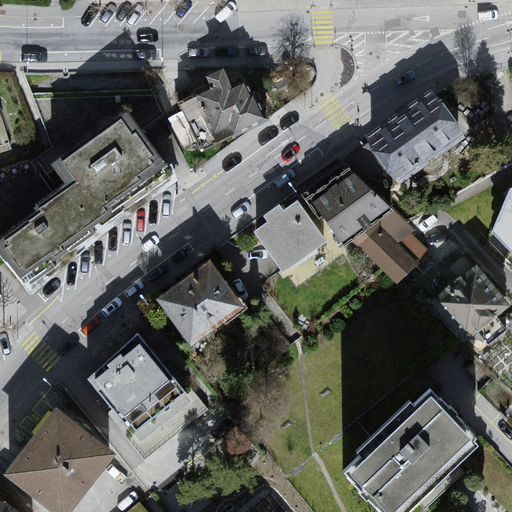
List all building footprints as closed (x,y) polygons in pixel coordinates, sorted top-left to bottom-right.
[(214,83),(183,97),(202,144),(264,118),(246,77),(232,83),(226,67),(210,73),(214,83)] [(434,87),(368,133),(399,176),(464,130),(434,87)] [(72,184),(0,238),(0,251),(23,283),(177,169),(127,102),(52,157),(72,184)] [(346,164),(304,194),(319,216),(323,213),(343,244),(394,207),(346,164)] [(511,190),(467,221),(511,266),(511,190)] [(264,227),(252,238),(281,278),(330,242),(298,206),(282,215),(279,209),(261,220),(264,227)] [(156,307),(190,352),(245,315),(209,269),(156,307)] [(475,272),(431,308),(464,347),(509,311),(475,272)] [(138,328),(88,370),(133,424),(183,382),(138,328)] [(429,391),(345,469),(384,511),(395,511),(474,439),(429,391)] [(62,511),(114,445),(55,400),(4,467),(62,511)] [(292,511),(268,481),(228,511),(292,511)] [(23,511),(0,496),(0,511),(23,511)] [(154,511),(141,497),(124,511),(154,511)]
